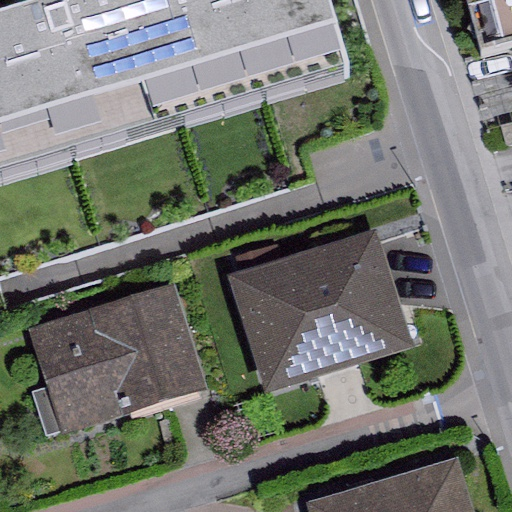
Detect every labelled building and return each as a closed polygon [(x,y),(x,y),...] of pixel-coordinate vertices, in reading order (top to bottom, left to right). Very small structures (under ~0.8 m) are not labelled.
[(324,0),(103,0),(0,31),(0,185),(349,81),(324,0)] [(511,0),(462,0),(479,64),(511,54),(511,0)] [(375,236),(226,282),(263,402),(412,356),(375,236)] [(173,290),(28,334),(61,441),(205,397),(173,290)] [(470,511),(456,463),(305,509),(305,511),(470,511)]
